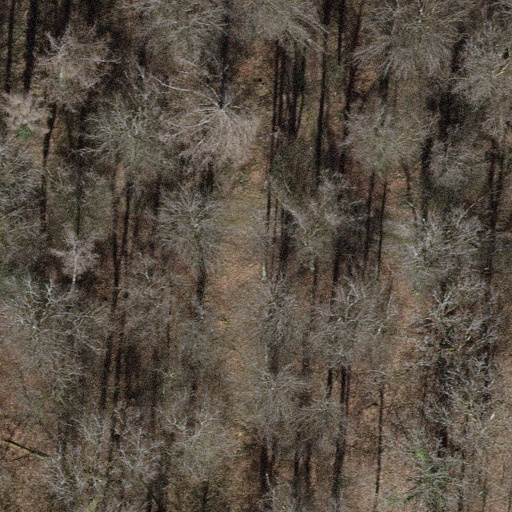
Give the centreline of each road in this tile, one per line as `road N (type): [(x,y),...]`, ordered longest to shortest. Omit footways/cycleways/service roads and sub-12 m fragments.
road 1 (track): [(0,192),(511,259)]
road 2 (track): [(361,237),(288,71),(290,0)]
